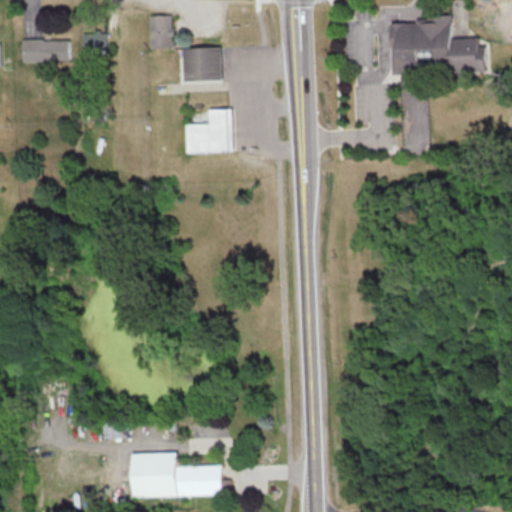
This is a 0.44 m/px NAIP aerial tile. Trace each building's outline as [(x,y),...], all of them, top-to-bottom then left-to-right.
[(151,48),(174,47),(173,14),(150,14),(151,48)] [(394,74),(421,73),(420,67),(436,66),(436,61),(455,60),(455,66),(480,65),(479,37),(454,38),(453,17),(392,19),(394,74)] [(84,32),(85,54),(95,54),(95,47),(109,46),(108,32),(84,32)] [(24,39),(25,61),(71,60),(71,38),(24,39)] [(222,46),(183,47),(184,80),(223,80),(222,46)] [(210,109),(211,123),(187,124),(188,152),(231,150),(229,108),(210,109)] [(105,438),(118,436),(117,421),(103,423),(105,438)] [(132,453),(133,496),(223,494),(222,464),(178,465),(178,451),(132,453)]
